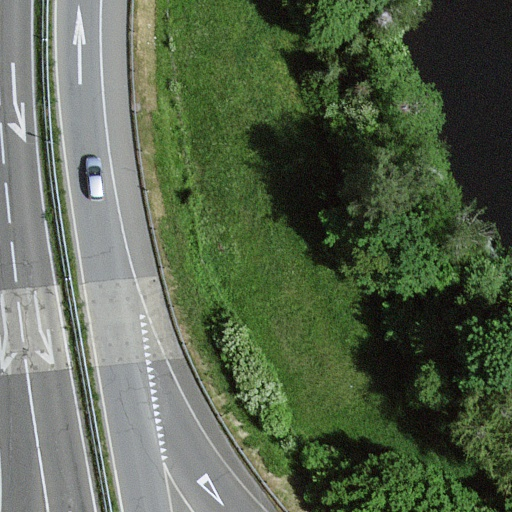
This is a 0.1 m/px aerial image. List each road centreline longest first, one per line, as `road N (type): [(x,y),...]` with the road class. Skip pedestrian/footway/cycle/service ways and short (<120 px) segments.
road 1 (motorway): [(122,369),(88,141),(82,0)]
road 2 (motorway): [(0,84),(39,449)]
road 3 (motorway): [(232,511),(122,369)]
road 4 (motorway): [(149,511),(122,369)]
